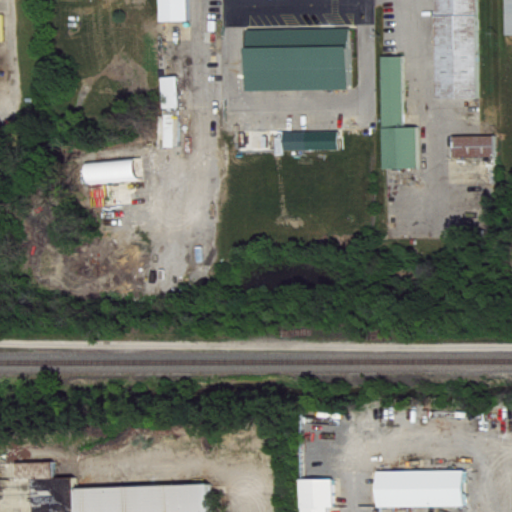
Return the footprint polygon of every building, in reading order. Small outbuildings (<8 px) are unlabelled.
[(161,0),(189,0),(190,19),(162,20),(161,0)] [(436,0),(478,0),(480,96),(438,97),(436,0)] [(249,28),(250,89),(352,88),(351,26),(249,28)] [(383,55),(405,55),(407,126),(419,126),(420,166),(386,167),(383,55)] [(170,117),(186,116),(185,85),(169,85),(170,117)] [(171,155),(186,155),(186,117),(167,117),(167,148),(171,148),(171,155)] [(347,140),(291,141),(292,159),(347,158),(347,140)] [(503,165),(503,144),(460,145),(461,166),(503,165)] [(97,169),(98,191),(145,190),(144,168),(97,169)] [(219,511),(219,492),(83,497),(83,486),(63,487),(62,470),(25,472),(26,489),(40,489),(40,511),(219,511)] [(474,511),(474,479),(388,480),(388,511),(474,511)] [(309,511),(343,511),(343,488),(309,488),(309,511)]
